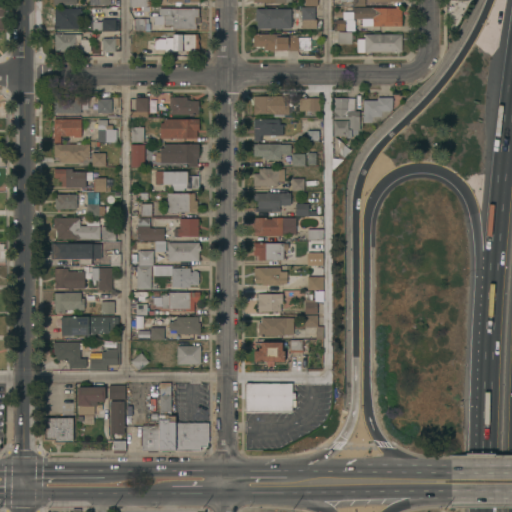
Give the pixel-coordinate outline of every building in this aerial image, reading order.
[(148,0),(148,4),(146,4),(146,6),(149,6),(149,11),(142,11),(142,6),(129,6),(129,0),(148,0)] [(373,7),(395,7),(395,5),(401,5),(401,25),(372,26),(372,25),(362,25),(362,18),(354,18),(354,30),(336,30),(332,30),(332,20),(332,14),(336,14),(343,14),(343,7),(373,7)] [(301,6),(314,6),(314,19),(316,19),(316,28),(301,28),(301,6)] [(80,8),(80,17),(78,17),(78,28),(58,28),(58,25),(54,25),(54,8),(80,8)] [(198,8),(198,17),(194,17),(194,23),(196,23),(196,29),(170,29),(170,26),(163,26),(163,24),(154,24),(154,15),(159,16),(159,8),(198,8)] [(290,8),(290,28),(280,28),(280,29),(277,29),(277,28),(257,28),(257,26),(256,26),(256,21),(257,21),(254,21),(254,17),(255,17),(255,9),(290,8)] [(115,18),(115,30),(98,31),(98,30),(92,30),(92,21),(102,21),(102,18),(115,18)] [(148,18),(148,23),(144,23),(144,28),(147,28),(147,30),(144,30),(133,30),(133,18),(148,18)] [(351,32),(351,43),(336,43),(337,31),(351,32)] [(59,51),(59,53),(55,53),(55,51),(54,51),(54,33),(81,34),(81,39),(90,39),(90,52),(59,51)] [(198,34),(198,48),(195,48),(195,51),(165,51),(165,49),(155,49),(155,39),(165,38),(173,38),(173,34),(198,34)] [(280,34),(280,36),(288,36),(288,35),(296,35),(296,37),(298,37),(308,37),(308,50),(298,50),(288,50),(288,49),(276,49),(265,49),(265,46),(252,46),(252,34),(280,34)] [(401,34),(401,51),(398,51),(398,52),(397,52),(397,51),(364,51),(364,52),(356,52),(356,39),(364,39),(364,34),(401,34)] [(115,38),(115,51),(102,51),(102,38),(115,38)] [(274,96),(274,93),(295,93),(295,95),(291,95),(291,112),(288,112),(288,114),(291,114),(291,117),(273,117),(273,113),(256,113),(256,114),(253,114),(253,105),(253,96),(274,96)] [(53,112),(53,99),(59,99),(59,95),(80,95),(80,98),(87,98),(87,109),(80,109),(80,112),(53,112)] [(186,96),(186,99),(189,99),(189,100),(198,100),(198,114),(170,114),(170,107),(169,107),(169,100),(170,100),(170,96),(186,96)] [(147,97),(147,116),(129,117),(129,110),(134,110),(134,97),(147,97)] [(319,97),(319,110),(316,110),(316,115),(306,115),(306,110),(298,110),(298,98),(319,97)] [(359,130),(357,130),(357,134),(351,134),(351,137),(346,137),(346,135),(333,136),(333,97),(347,97),(347,98),(354,98),(354,110),(359,110),(359,130)] [(371,122),(363,122),(363,100),(377,100),(377,97),(392,97),(392,108),(389,110),(389,112),(379,121),(371,122)] [(111,98),(111,112),(97,112),(97,98),(111,98)] [(80,118),(80,137),(72,137),(72,135),(60,135),(60,142),(53,142),(53,119),(80,118)] [(198,118),(198,130),(196,130),(196,137),(160,137),(159,122),(163,122),(163,119),(198,118)] [(274,135),(274,136),(271,136),(271,135),(261,135),(261,141),(253,141),(253,126),(251,126),(251,121),(253,121),(253,118),(278,118),(278,124),(284,124),(284,126),(282,126),(282,127),(283,127),(283,129),(282,129),(282,135),(274,135)] [(107,119),(107,125),(112,125),(112,129),(120,129),(119,142),(97,141),(97,119),(107,119)] [(143,127),(143,141),(130,141),(130,127),(143,127)] [(318,130),(318,141),(307,141),(307,130),(318,130)] [(343,143),(343,144),(349,149),(342,159),(331,169),(332,158),(337,158),(338,153),(334,150),(334,136),(343,143)] [(89,143),(89,159),(82,159),(82,160),(80,160),(80,162),(58,162),(58,157),(54,157),(54,144),(89,143)] [(198,143),(198,158),(197,158),(196,166),(187,166),(187,162),(159,162),(159,161),(157,161),(157,160),(154,160),(154,153),(160,153),(160,147),(163,147),(163,143),(198,143)] [(263,159),(263,157),(261,157),(261,156),(253,156),(252,144),(280,143),(280,144),(290,144),(290,154),(283,154),(281,154),(281,156),(280,156),(280,159),(263,159)] [(144,166),(130,166),(130,144),(144,144),(144,166)] [(104,152),(105,165),(92,166),(91,153),(104,152)] [(316,152),(317,166),(307,166),(307,152),(316,152)] [(304,165),(291,165),(291,164),(289,164),(289,155),(291,155),(291,153),(304,153),(304,165)] [(71,168),(72,171),(85,171),(85,172),(91,172),(92,179),(85,179),(85,187),(65,187),(65,186),(61,186),(61,181),(58,181),(58,177),(54,177),(54,168),(71,168)] [(253,185),(253,173),(258,173),(258,168),(278,168),(278,169),(283,169),(283,181),(277,181),(277,185),(253,185)] [(187,171),(187,175),(198,175),(198,188),(183,188),(183,190),(171,190),(171,184),(154,184),(154,171),(187,171)] [(105,191),(94,191),(94,176),(105,177),(105,191)] [(303,190),(291,190),(291,178),(303,178),(303,190)] [(254,211),(254,207),(257,207),(256,200),(255,200),(253,199),(253,195),(254,193),(256,193),(266,193),(266,191),(268,191),(268,193),(289,192),(289,205),(278,205),(279,208),(279,211),(254,211)] [(99,192),(99,216),(87,216),(87,204),(88,204),(87,192),(99,192)] [(76,208),(59,208),(59,210),(56,210),(56,208),(54,208),(54,197),(57,197),(57,193),(76,194),(76,208)] [(193,193),(194,200),(196,200),(196,205),(198,207),(198,210),(196,211),(166,211),(166,193),(193,193)] [(151,203),(151,215),(140,215),(140,203),(151,203)] [(308,203),(308,215),(295,215),(295,203),(308,203)] [(79,217),(79,225),(99,225),(99,239),(56,238),(56,230),(55,228),(53,228),(53,217),(79,217)] [(295,217),(295,233),(281,233),(281,235),(253,235),(253,228),(256,228),(256,218),(258,218),(258,217),(265,217),(265,219),(270,219),(270,217),(295,217)] [(149,218),(149,228),(163,228),(163,240),(137,240),(137,218),(149,218)] [(197,218),(197,236),(173,236),(173,228),(179,228),(179,218),(197,218)] [(115,226),(115,240),(101,240),(101,226),(115,226)] [(322,229),(322,240),(307,240),(307,229),(322,229)] [(198,260),(167,260),(166,242),(198,242),(198,244),(200,246),(200,250),(198,251),(198,260)] [(277,259),(277,260),(272,260),(272,259),(265,259),(265,260),(259,260),(259,259),(254,259),(254,242),(260,242),(260,243),(283,242),(283,244),(288,244),(288,249),(283,249),(283,259),(277,259)] [(100,243),(100,258),(90,258),(90,264),(79,264),(79,258),(50,258),(50,243),(100,243)] [(152,250),(152,265),(138,265),(137,250),(152,250)] [(319,253),(319,265),(308,265),(308,253),(319,253)] [(150,265),(150,288),(135,288),(136,265),(150,265)] [(111,267),(111,290),(98,290),(98,286),(93,286),(92,281),(98,280),(98,279),(92,280),(92,286),(86,286),(86,278),(91,278),(91,267),(111,267)] [(189,267),(189,272),(192,272),(192,270),(196,270),(196,272),(197,272),(198,284),(189,285),(189,286),(171,287),(171,275),(157,275),(157,267),(171,267),(171,268),(189,267)] [(279,267),(279,271),(286,271),(286,283),(279,283),(279,285),(261,285),(261,283),(254,283),(254,281),(252,281),(252,277),(254,277),(254,276),(253,276),(253,267),(257,267),(279,267)] [(67,268),(67,271),(84,271),(84,288),(54,288),(54,280),(54,268),(67,268)] [(322,276),(322,289),(306,289),(306,276),(322,276)] [(304,314),(304,299),(314,299),(314,290),(322,290),(322,303),(316,303),(316,314),(304,314)] [(64,292),(80,292),(80,298),(84,298),(83,309),(64,309),(64,312),(53,312),(54,292),(64,292)] [(169,292),(190,292),(200,292),(200,302),(198,302),(198,304),(195,304),(195,302),(194,302),(194,311),(185,311),(185,309),(169,309),(169,292)] [(261,311),(257,311),(257,300),(256,300),(257,293),(278,293),(281,293),(281,303),(280,303),(280,311),(261,311)] [(113,301),(113,313),(100,313),(100,301),(113,301)] [(146,304),(147,315),(136,315),(136,304),(146,304)] [(317,326),(322,326),(322,339),(315,339),(315,327),(303,327),(303,315),(317,315),(317,326)] [(118,316),(118,323),(114,323),(114,333),(95,333),(95,335),(60,335),(60,317),(118,316)] [(197,316),(197,322),(199,322),(199,334),(176,334),(176,330),(168,330),(168,321),(172,321),(172,319),(175,319),(175,316),(197,316)] [(292,317),(292,334),(282,334),(282,335),(257,335),(257,322),(260,322),(260,317),(292,317)] [(163,327),(163,339),(150,339),(150,327),(163,327)] [(302,339),(301,352),(289,352),(289,339),(302,339)] [(79,342),(83,342),(83,350),(79,350),(79,358),(85,358),(85,367),(68,367),(68,363),(67,363),(67,359),(56,360),(56,355),(55,355),(53,353),(53,352),(53,342),(79,342)] [(281,342),(281,350),(283,350),(283,362),(273,362),(273,361),(253,361),(253,350),(257,350),(257,348),(260,348),(260,342),(281,342)] [(101,358),(101,351),(105,351),(105,349),(116,349),(116,343),(119,343),(119,363),(117,363),(117,364),(106,364),(106,370),(89,370),(89,358),(101,358)] [(200,345),(200,364),(176,364),(176,345),(200,345)] [(140,352),(148,361),(137,370),(130,361),(140,352)] [(158,414),(159,414),(159,382),(170,382),(170,400),(174,400),(175,422),(175,450),(158,450),(158,425),(158,414)] [(244,412),(244,382),(250,382),(250,383),(291,383),(291,392),(294,392),(294,399),(291,399),(291,402),(294,402),(294,407),(291,407),(291,412),(244,412)] [(124,385),(124,398),(108,399),(108,385),(124,385)] [(104,386),(104,401),(96,401),(96,406),(93,406),(93,414),(77,414),(77,386),(104,386)] [(123,401),(124,433),(110,433),(109,401),(123,401)] [(72,417),(72,442),(64,441),(64,443),(52,443),(52,440),(41,440),(42,430),(43,430),(43,417),(72,417)] [(208,422),(208,442),(207,442),(207,446),(199,446),(199,450),(175,450),(175,422),(208,422)] [(158,450),(156,450),(156,451),(147,451),(147,450),(141,450),(141,445),(140,445),(140,430),(141,430),(141,425),(158,425),(158,450)] [(125,440),(125,452),(112,452),(112,440),(125,440)]
